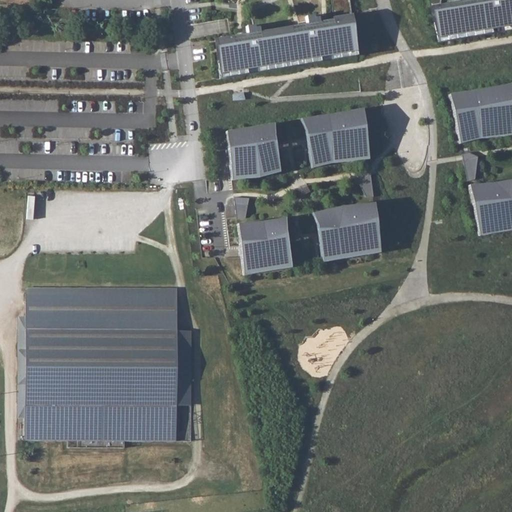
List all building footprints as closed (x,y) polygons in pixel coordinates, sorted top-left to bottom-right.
[(330,0),(333,18),(351,15),(349,0),(330,0)] [(430,7),(436,46),(511,33),(511,0),(465,0),(465,1),(447,4),(441,5),(430,7)] [(215,40),(219,82),(357,60),(351,15),(332,18),(319,26),(318,18),(305,19),(305,28),(291,30),(259,35),(258,27),(245,28),(246,36),(215,40)] [(447,97),(458,146),(477,142),(511,138),(511,107),(511,104),(511,99),(511,86),(447,97)] [(362,109),(300,119),(305,132),(306,141),(311,168),(330,164),(368,159),(362,109)] [(226,131),(231,180),(259,178),(279,173),(275,146),(273,137),(273,123),(226,131)] [(462,160),(467,182),(474,180),(478,157),(462,160)] [(365,198),(373,197),(370,170),(362,171),(355,177),(365,198)] [(511,181),(467,188),(478,239),(511,233),(511,181)] [(234,197),(236,220),(245,218),(249,198),(234,197)] [(341,207),(311,214),(317,235),(324,257),(326,262),(380,253),(374,204),(341,207)] [(240,250),(243,276),(291,268),(290,263),(286,239),(284,231),(284,218),(261,222),(237,224),(240,250)] [(177,289),(25,288),(25,316),(24,418),(24,440),(99,441),(175,442),(175,407),(191,407),(191,369),(191,332),(176,332),(177,289)]
